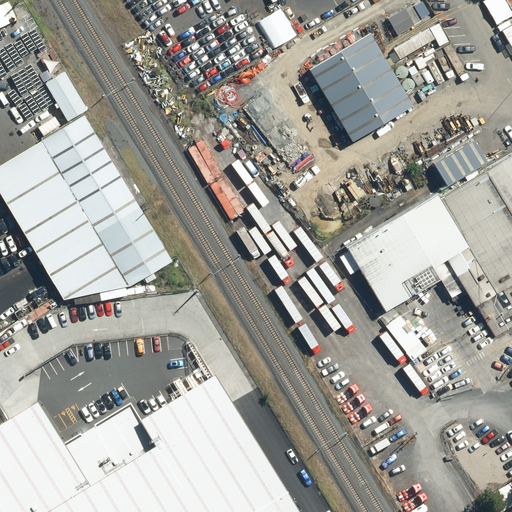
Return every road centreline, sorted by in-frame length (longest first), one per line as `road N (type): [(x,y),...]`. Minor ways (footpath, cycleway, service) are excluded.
road 1 (unknown): [(363,0),(279,48),(279,75),(299,118),(323,144),(348,146),(481,84),(511,86)]
road 2 (unknown): [(0,361),(62,321),(122,315),(179,323),(216,346),(232,376)]
